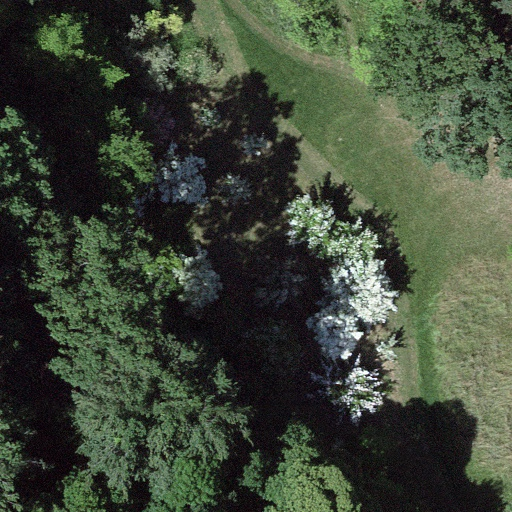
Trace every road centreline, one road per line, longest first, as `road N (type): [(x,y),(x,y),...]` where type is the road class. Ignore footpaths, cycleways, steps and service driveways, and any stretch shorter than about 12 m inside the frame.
road 1 (track): [(240,0),(380,213),(443,464),(463,511)]
road 2 (track): [(0,252),(107,511)]
